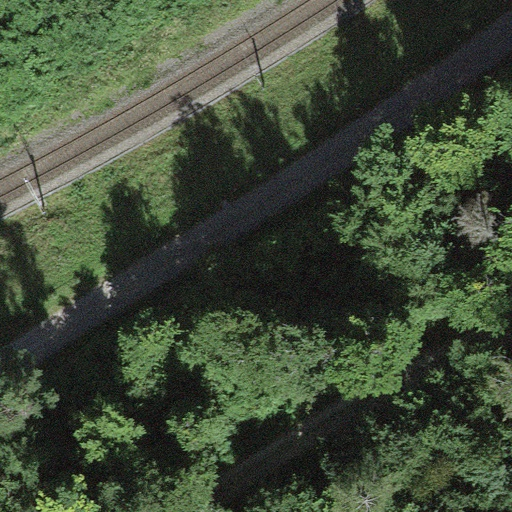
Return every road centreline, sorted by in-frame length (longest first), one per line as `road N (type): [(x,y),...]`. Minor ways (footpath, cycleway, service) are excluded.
road 1 (track): [(0,389),(511,15)]
road 2 (track): [(187,511),(354,401),(511,326)]
